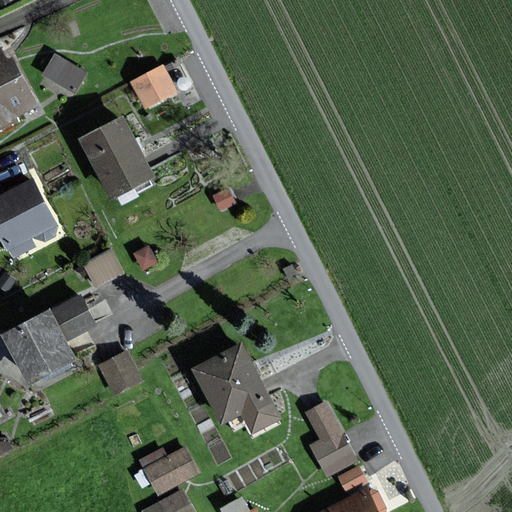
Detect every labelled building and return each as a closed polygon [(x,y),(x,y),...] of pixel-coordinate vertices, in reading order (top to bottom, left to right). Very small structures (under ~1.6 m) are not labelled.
[(0,122),(38,104),(15,59),(10,62),(4,50),(0,51),(0,122)] [(86,72),(57,56),(48,73),(76,90),(86,72)] [(145,103),(180,89),(169,60),(133,73),(145,103)] [(154,174),(126,119),(86,139),(115,194),(154,174)] [(5,195),(1,188),(0,188),(0,223),(0,224),(16,256),(35,246),(31,238),(43,231),(47,238),(55,234),(52,226),(58,223),(35,180),(5,195)] [(119,249),(91,263),(103,288),(131,275),(119,249)] [(66,338),(96,323),(82,297),(10,334),(33,380),(77,358),(66,338)] [(256,429),(281,416),(246,344),(198,368),(225,421),(246,410),(256,429)] [(142,379),(128,353),(105,365),(118,391),(142,379)] [(330,474),(357,460),(328,405),(311,414),(325,439),(314,445),(330,474)] [(193,446),(150,468),(165,496),(207,472),(193,446)] [(367,483),(360,468),(343,476),(350,491),(367,483)] [(202,511),(189,489),(148,511),(202,511)] [(383,511),(387,510),(378,492),(372,494),(370,490),(326,511),(383,511)]
